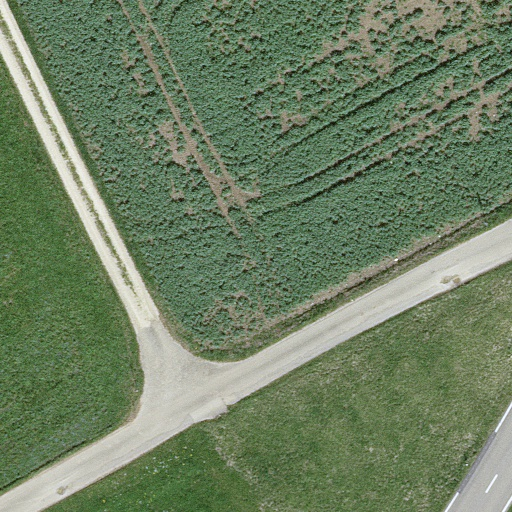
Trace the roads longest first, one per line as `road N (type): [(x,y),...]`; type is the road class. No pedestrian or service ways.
road 1 (unclassified): [(511,240),(0,508)]
road 2 (track): [(0,17),(195,409)]
